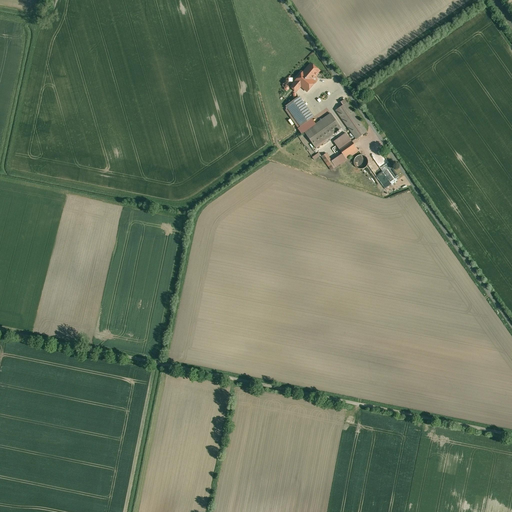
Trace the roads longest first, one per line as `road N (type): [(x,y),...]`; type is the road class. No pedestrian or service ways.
road 1 (track): [(511,434),(0,329)]
road 2 (unclassified): [(284,0),(511,322)]
